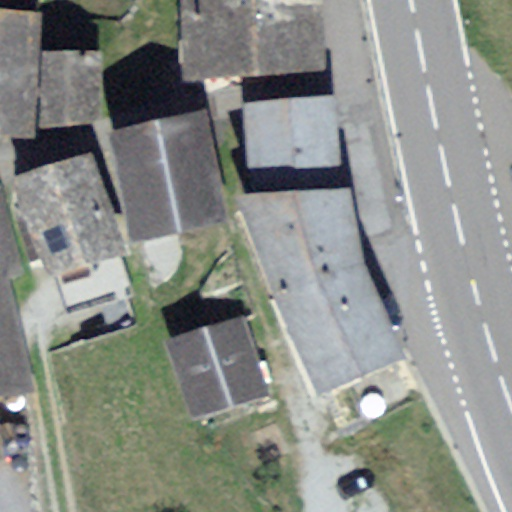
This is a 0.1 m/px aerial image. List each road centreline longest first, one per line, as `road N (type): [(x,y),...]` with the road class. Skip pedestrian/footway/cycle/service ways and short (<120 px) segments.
road 1 (residential): [(342,0),(393,249),(429,295),(492,342)]
road 2 (primary): [(492,342),(411,0)]
road 3 (track): [(38,308),(64,511)]
